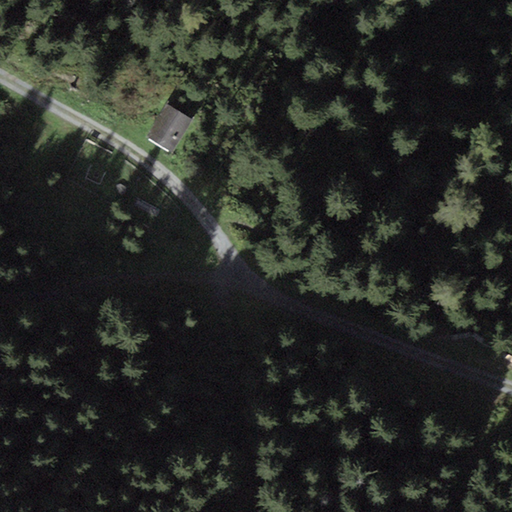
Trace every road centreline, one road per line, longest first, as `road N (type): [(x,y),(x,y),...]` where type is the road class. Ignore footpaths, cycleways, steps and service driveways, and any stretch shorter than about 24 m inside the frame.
road 1 (track): [(0,74),(110,135),(241,277)]
road 2 (track): [(241,277),(511,391)]
road 3 (track): [(241,277),(0,294)]
